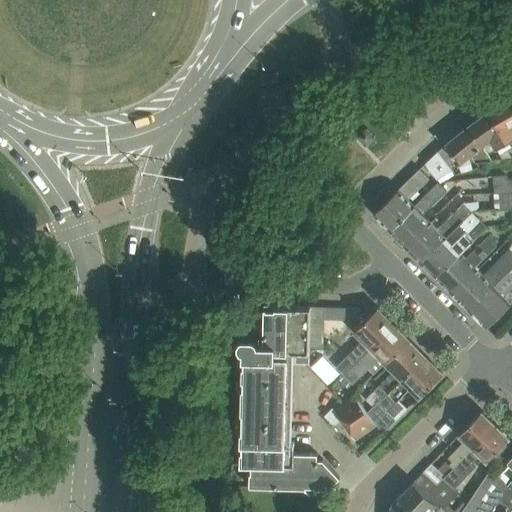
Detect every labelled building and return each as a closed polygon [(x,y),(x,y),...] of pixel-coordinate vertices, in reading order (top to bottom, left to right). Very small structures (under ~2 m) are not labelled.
[(0,6),(0,29),(14,22),(6,4),(0,6)] [(511,98),(511,99),(500,105),(488,112),(507,141),(511,137),(511,98)] [(509,145),(507,141),(488,112),(476,120),(464,128),(477,148),(491,139),(499,151),(509,145)] [(358,138),(359,139),(364,144),(364,145),(367,145),(367,144),(373,138),(374,138),(374,135),(373,135),(367,129),(367,128),(364,128),(364,129),(358,135),(357,135),(357,138),(358,138)] [(483,149),(477,148),(464,128),(457,134),(450,139),(444,145),(438,150),(453,169),(459,162),(469,154),(475,161),(490,160),(483,149)] [(511,148),(501,155),(504,159),(511,158),(511,148)] [(438,150),(425,163),(437,179),(453,169),(438,150)] [(373,213),(389,229),(414,204),(409,199),(429,178),(419,168),(373,213)] [(511,181),(506,175),(494,176),(495,193),(500,192),(511,191),(511,181)] [(438,182),(414,204),(389,229),(403,243),(428,218),(424,212),(446,191),(438,182)] [(511,191),(500,192),(501,208),(511,207),(511,191)] [(421,261),(446,236),(472,210),(464,202),(438,227),(431,220),(429,218),(428,218),(403,243),(406,245),(421,261)] [(472,210),(421,261),(436,275),(461,250),(487,225),(472,210)] [(461,250),(436,275),(450,290),(475,266),(497,244),(488,235),(467,256),(461,250)] [(475,266),(450,290),(453,293),(469,309),(511,266),(511,249),(510,248),(484,274),(478,268),(475,266)] [(511,266),(469,309),(486,327),(511,302),(503,295),(511,286),(511,266)] [(251,334),(243,334),(241,410),(247,410),(247,418),(241,418),(241,420),(247,421),(246,429),(241,429),(241,442),(246,442),(246,451),(240,451),(240,464),(255,465),(254,473),(249,473),(249,486),(306,488),(306,482),(314,482),(314,488),(327,488),(339,477),(340,476),(339,476),(323,459),(317,458),(317,453),(293,452),(293,463),(285,463),(288,355),(265,353),(265,349),(293,350),(292,363),(308,364),(309,364),(310,346),(311,306),(265,304),(264,326),(251,325),(251,334)] [(312,306),(311,306),(310,346),(323,346),(324,306),(312,306)] [(363,339),(335,366),(344,375),(394,324),(377,307),(354,330),(363,339)] [(394,324),(344,375),(352,383),(368,367),(374,373),(386,361),(397,350),(399,352),(411,341),(408,339),(394,324)] [(394,369),(375,388),(383,396),(424,355),(411,341),(399,352),(397,350),(386,361),(388,364),(394,369)] [(419,396),(419,395),(442,373),(424,355),(383,396),(377,402),(368,411),(376,424),(383,432),(396,419),(387,410),(410,386),(419,396)] [(344,375),(339,380),(347,388),(352,383),(344,375)] [(375,388),(369,394),(377,402),(383,396),(375,388)] [(355,393),(342,402),(333,408),(355,439),(376,424),(368,411),(355,393)] [(453,461),(450,464),(453,468),(495,424),(481,410),(458,434),(459,436),(460,434),(465,440),(448,457),(453,461)] [(453,468),(445,476),(456,487),(475,467),(471,463),(480,454),(486,460),(496,450),(499,453),(507,445),(504,442),(508,437),(495,424),(453,468)] [(511,455),(508,460),(511,463),(511,477),(507,484),(491,469),(470,501),(467,504),(460,511),(489,511),(500,498),(508,504),(505,508),(510,511),(511,508),(511,455)] [(431,462),(423,470),(437,484),(445,476),(431,462)] [(441,506),(443,508),(447,504),(460,491),(445,476),(437,484),(423,470),(414,480),(413,481),(439,507),(441,506)] [(391,503),(410,511),(434,511),(436,511),(439,507),(413,481),(409,485),(405,489),(392,503),(391,503)] [(447,504),(443,508),(447,511),(460,511),(467,504),(462,500),(453,509),(447,504)] [(410,511),(391,503),(391,504),(390,511),(410,511)]
